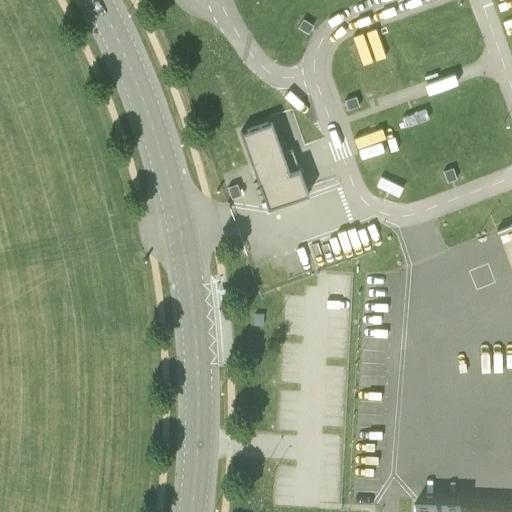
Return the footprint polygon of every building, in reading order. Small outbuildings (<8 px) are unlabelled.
[(316,22),(305,16),(299,26),(310,32),(316,22)] [(350,109),(362,105),(358,94),(346,98),(350,109)] [(430,117),(427,107),(403,114),(406,125),(430,117)] [(276,120),(245,131),(271,206),(312,192),(303,166),(294,170),(276,120)] [(459,179),(456,166),(444,169),(448,182),(459,179)] [(401,195),(405,185),(383,175),(378,185),(401,195)] [(511,224),(502,228),(511,252),(511,224)] [(467,499),(412,497),(410,511),(511,511),(511,509),(467,508),(467,499)]
